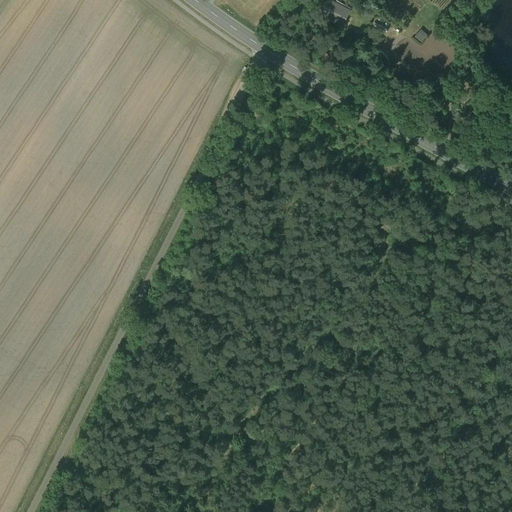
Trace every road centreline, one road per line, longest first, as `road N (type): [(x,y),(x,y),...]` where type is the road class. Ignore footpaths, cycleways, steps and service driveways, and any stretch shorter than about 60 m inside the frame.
road 1 (unclassified): [(267,50),(33,511)]
road 2 (tertiary): [(267,50),(511,189)]
